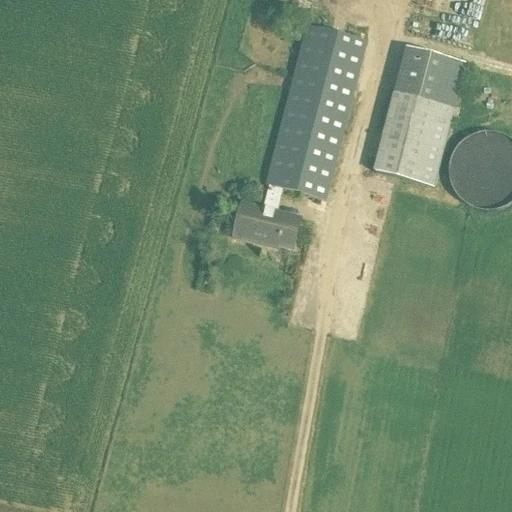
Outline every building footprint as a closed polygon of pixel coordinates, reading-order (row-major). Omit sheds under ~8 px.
[(328,203),(368,43),(305,27),(265,187),(270,189),(265,212),(242,206),(234,240),(266,248),(267,245),(293,252),(301,221),(276,215),(282,192),(328,203)] [(433,189),(465,66),(406,50),(373,173),(433,189)] [(487,213),(494,213),(500,211),(506,209),(511,205),(511,142),(505,139),(499,136),(493,135),(486,135),(479,136),(473,138),(467,141),(462,145),(457,150),(454,155),(451,161),(449,167),(449,174),(449,181),(451,187),(454,193),(458,199),(462,204),(468,208),(474,211),(480,212),(487,213)] [(507,280),(511,250),(511,246),(420,230),(425,203),(360,191),(357,208),(350,207),(342,250),(507,280)] [(511,333),(472,326),(466,363),(511,370),(511,333)]
